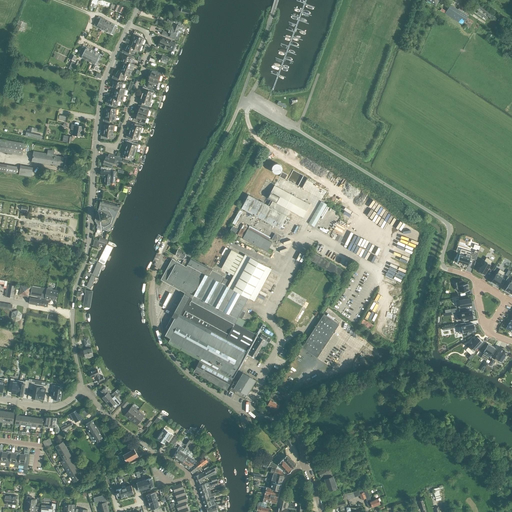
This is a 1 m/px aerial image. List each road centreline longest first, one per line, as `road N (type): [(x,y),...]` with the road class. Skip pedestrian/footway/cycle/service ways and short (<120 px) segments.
road 1 (unclassified): [(286,424),(256,416),(192,377),(161,343),(152,315),(156,268),(233,120),(271,16)]
road 2 (unclassified): [(78,388),(72,313),(90,238),(96,143)]
road 3 (residential): [(204,511),(185,469),(78,388)]
road 4 (residential): [(96,143),(118,142),(151,45),(143,30),(128,25)]
road 5 (unclassified): [(96,143),(101,91),(128,25)]
